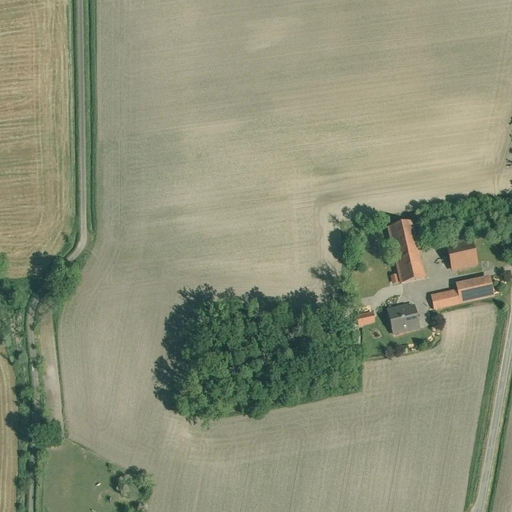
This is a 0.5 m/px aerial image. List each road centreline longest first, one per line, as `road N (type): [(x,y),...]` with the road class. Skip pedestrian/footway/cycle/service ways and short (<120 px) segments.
road 1 (unclassified): [(77,0),(81,232),(29,313),(35,401),(28,511)]
road 2 (unclassified): [(475,511),(511,325)]
